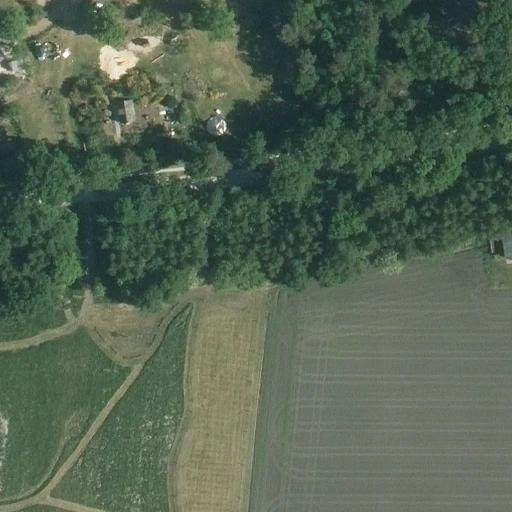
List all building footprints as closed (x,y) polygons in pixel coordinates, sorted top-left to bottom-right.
[(193,21),(193,42),(205,42),(205,21),(193,21)] [(64,23),(65,38),(78,38),(76,22),(64,23)] [(117,24),(106,24),(106,43),(118,42),(117,24)] [(0,58),(0,74),(17,71),(14,56),(0,58)] [(10,84),(10,104),(30,104),(29,83),(10,84)] [(134,101),(117,102),(118,124),(135,123),(134,101)] [(0,140),(0,157),(18,158),(18,141),(0,140)]
